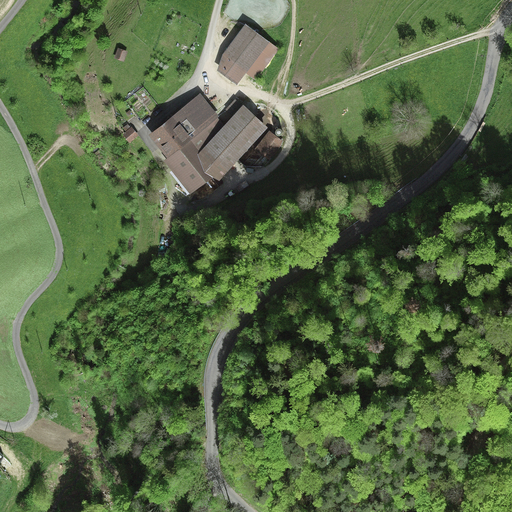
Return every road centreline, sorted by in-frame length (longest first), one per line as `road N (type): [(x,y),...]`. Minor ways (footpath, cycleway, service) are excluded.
road 1 (tertiary): [(246,511),(214,470),(211,381),(225,339),(269,291),(446,161),(479,111),(511,13)]
road 2 (unclassified): [(0,104),(59,247),(52,276),(17,325),(32,412),(21,425),(0,424)]
road 3 (track): [(503,26),(287,104),(198,84)]
road 4 (track): [(511,355),(494,379),(469,511)]
